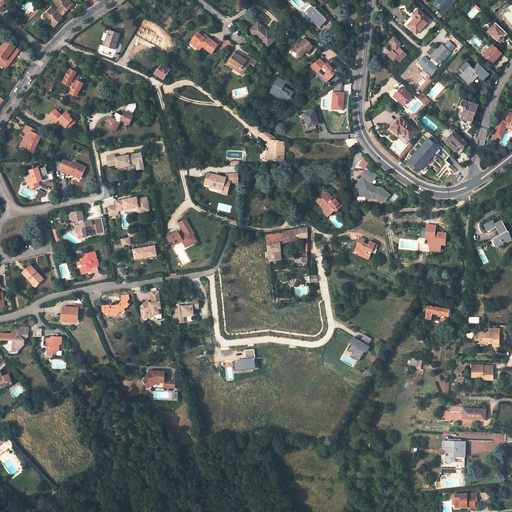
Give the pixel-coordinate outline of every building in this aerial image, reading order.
[(52,0),(58,5),(56,8),(61,13),(70,3),(66,0),(52,0)] [(438,0),(435,4),(441,9),(443,6),(447,10),(455,0),(438,0)] [(307,12),(313,7),(311,4),(304,11),(310,17),(311,17),(307,12)] [(313,7),(325,19),(328,15),(317,4),(313,7)] [(50,6),(42,14),(52,24),(60,16),(50,6)] [(310,18),(320,27),(327,20),(325,19),(313,7),(307,12),(311,17),(310,17),(310,18)] [(405,24),(416,34),(430,19),(418,9),(405,24)] [(277,40),(259,23),(251,32),(269,48),(277,40)] [(506,33),(496,23),(487,32),(498,42),(499,42),(500,42),(501,41),(502,40),(503,39),(502,38),(502,37),(506,33)] [(103,41),(101,45),(112,49),(118,33),(107,29),(106,33),(102,32),(99,39),(103,41)] [(206,41),(204,39),(198,34),(192,42),(196,45),(194,47),(199,51),(202,48),(212,55),(219,47),(208,38),(206,41)] [(400,43),(394,37),(390,42),(393,45),(393,51),(388,56),(394,62),(396,60),(399,63),(407,54),(400,48),(400,43)] [(0,63),(6,68),(16,54),(12,51),(15,47),(6,41),(0,49),(0,57),(0,63)] [(298,45),(294,49),(296,51),(293,54),(300,60),(307,53),(308,55),(313,49),(305,41),(299,47),(298,45)] [(433,58),(430,62),(424,57),(419,63),(432,75),(438,69),(434,65),(437,62),(440,64),(451,52),(450,52),(455,46),(449,41),(444,47),(442,44),(431,56),(433,58)] [(231,45),(228,42),(223,48),(227,51),(231,45)] [(492,45),(483,54),(493,63),(501,54),(492,45)] [(246,62),(235,55),(228,66),(241,74),(243,71),(246,73),(251,65),(255,68),(258,64),(248,58),(246,62)] [(321,72),(323,70),(327,74),(325,76),(331,81),(337,75),(333,71),(336,68),(332,64),(331,66),(329,68),(326,66),(321,60),(319,62),(317,59),(309,66),(312,69),(311,69),(318,75),(319,74),(321,72)] [(488,75),(478,65),(474,69),(476,71),(475,72),(465,64),(459,70),(463,73),(464,75),(461,78),(469,85),(477,77),(482,82),(488,75)] [(169,75),(172,71),(162,65),(156,75),(161,79),(165,73),(169,75)] [(331,81),(325,76),(321,72),(319,74),(329,83),(331,81)] [(81,88),(74,85),(74,86),(70,84),(73,76),(68,74),(62,87),(68,90),(67,91),(71,92),(70,94),(69,98),(76,100),(77,97),(81,88)] [(279,79),(271,94),(282,100),(283,98),(286,100),(288,97),(292,99),(295,93),(287,89),(286,90),(283,89),(286,83),(279,79)] [(335,88),(334,111),(345,111),(346,94),(343,94),(343,83),(335,88)] [(393,96),(403,105),(411,96),(401,87),(393,96)] [(420,96),(418,98),(426,105),(429,102),(424,98),(424,99),(420,96)] [(471,123),(477,105),(464,101),(464,100),(462,101),(461,102),(460,104),(461,105),(461,106),(458,115),(457,117),(458,118),(459,119),(471,123)] [(107,127),(117,131),(121,119),(130,123),(134,114),(132,114),(137,108),(134,105),(128,103),(123,115),(116,113),(115,116),(117,117),(116,120),(114,118),(111,117),(107,127)] [(60,125),(65,129),(67,126),(70,128),(74,123),(67,118),(69,116),(65,113),(60,118),(53,112),(48,118),(55,124),(58,121),(61,124),(60,125)] [(493,137),(502,140),(505,131),(503,131),(504,126),(506,125),(511,126),(511,113),(506,112),(504,116),(501,115),(493,137)] [(317,122),(318,122),(314,113),(303,118),(309,131),(319,126),(317,122)] [(399,117),(390,129),(397,135),(400,132),(408,139),(415,131),(399,117)] [(24,151),(30,154),(32,150),(34,151),(41,138),(40,138),(37,136),(36,136),(38,133),(26,127),(22,134),(27,137),(25,141),(23,140),(20,146),(26,149),(24,151)] [(461,149),(467,143),(454,131),(444,141),(455,150),(458,146),(461,149)] [(274,139),(264,132),(259,138),(265,143),(267,143),(269,143),(269,152),(270,152),(270,155),(269,162),(282,163),(283,144),(278,144),(278,143),(275,143),(273,143),(274,139)] [(417,150),(429,159),(431,157),(434,159),(437,156),(434,153),(439,148),(434,144),(436,141),(434,139),(432,142),(427,138),(417,150)] [(398,156),(401,159),(413,145),(410,143),(398,156)] [(429,159),(417,150),(408,161),(419,171),(421,169),(424,171),(427,167),(424,165),(429,159)] [(114,156),(107,157),(109,167),(116,165),(116,168),(136,164),(137,170),(143,169),(141,156),(135,157),(134,155),(115,158),(114,156)] [(79,179),(84,169),(71,163),(70,165),(63,161),(58,171),(68,175),(69,173),(73,175),(72,176),(79,179)] [(36,169),(28,172),(29,175),(23,177),(28,190),(38,186),(37,183),(40,182),(39,178),(46,176),(43,168),(36,170),(36,169)] [(365,198),(365,201),(377,202),(377,201),(381,201),(381,197),(377,193),(375,193),(375,194),(373,194),(373,191),(374,190),(369,186),(376,178),(372,174),(368,174),(365,174),(365,179),(363,181),(362,180),(359,183),(360,184),(359,186),(358,186),(356,188),(356,193),(357,193),(356,198),(365,198)] [(216,177),(208,175),(205,186),(210,187),(210,189),(223,192),(223,190),(229,191),(230,184),(239,184),(239,175),(227,176),(226,180),(219,178),(218,179),(215,178),(216,177)] [(36,197),(43,199),(45,191),(38,190),(36,197)] [(377,201),(377,202),(377,204),(382,204),(387,198),(379,191),(373,191),(373,194),(375,194),(375,193),(377,193),(381,197),(381,201),(377,201)] [(340,208),(333,200),(331,203),(329,200),(331,199),(325,192),(319,197),(322,200),(318,203),(321,207),(320,208),(323,211),(326,214),(327,213),(329,216),(333,212),(334,214),(340,208)] [(109,217),(118,215),(117,212),(138,208),(139,214),(149,212),(147,198),(137,200),(136,199),(116,202),(116,207),(108,208),(109,217)] [(70,214),(72,223),(74,223),(76,234),(78,233),(79,239),(85,237),(84,228),(91,226),(91,230),(96,229),(94,221),(83,223),(81,212),(70,214)] [(191,228),(186,219),(179,223),(185,233),(182,234),(183,235),(181,236),(178,232),(168,238),(173,247),(182,241),(186,248),(197,242),(196,239),(194,236),(193,234),(190,236),(187,231),(191,228)] [(503,223),(495,226),(493,222),(485,226),(488,233),(497,229),(500,236),(493,240),(497,247),(503,244),(504,246),(510,243),(508,241),(511,239),(509,234),(507,235),(506,234),(508,233),(503,223)] [(419,227),(418,236),(418,250),(429,251),(429,248),(434,248),(434,246),(440,247),(440,242),(444,242),(445,230),(437,230),(437,233),(432,233),(433,223),(425,223),(425,227),(419,227)] [(267,237),(269,253),(266,254),(266,258),(270,258),(270,263),(282,260),(280,244),(291,242),(292,242),(293,242),(294,242),(294,241),(308,238),(308,228),(267,237)] [(365,240),(360,238),(355,249),(359,251),(359,253),(358,254),(369,258),(373,248),(376,249),(377,245),(369,242),(367,245),(363,244),(365,240)] [(130,247),(129,239),(121,240),(122,248),(130,247)] [(156,257),(154,248),(133,251),(134,261),(156,257)] [(79,275),(86,274),(89,273),(90,275),(96,273),(96,271),(98,271),(94,253),(85,255),(86,258),(78,260),(79,263),(80,268),(78,268),(79,275)] [(300,254),(300,258),(297,258),(297,257),(296,256),(295,256),(293,256),(292,257),(292,259),(293,260),(294,260),(294,264),(308,264),(308,254),(300,254)] [(31,284),(34,281),(37,285),(42,280),(30,266),(22,273),(31,284)] [(160,312),(158,296),(150,297),(151,304),(152,304),(152,307),(150,307),(148,305),(141,311),(143,320),(145,322),(148,319),(149,320),(150,321),(154,317),(158,312),(160,312)] [(109,306),(103,307),(104,312),(106,314),(109,314),(112,316),(118,315),(120,312),(125,312),(124,309),(127,308),(129,306),(127,303),(130,301),(129,297),(123,299),(124,302),(119,306),(111,307),(109,306)] [(76,306),(63,306),(62,320),(71,320),(71,317),(78,317),(78,307),(84,307),(84,303),(77,302),(76,306)] [(175,309),(177,322),(182,321),(182,319),(192,318),(191,311),(195,311),(197,311),(196,303),(191,304),(190,306),(190,308),(184,309),(184,310),(181,310),(180,308),(175,309)] [(448,314),(448,310),(424,305),(423,310),(427,311),(426,319),(430,319),(431,313),(443,315),(443,314),(448,314)] [(161,321),(160,312),(158,312),(154,317),(150,321),(151,323),(156,319),(157,321),(161,321)] [(28,326),(17,326),(17,333),(17,334),(16,335),(12,331),(9,334),(0,333),(0,339),(10,340),(11,339),(14,342),(10,346),(15,350),(15,351),(22,345),(23,342),(22,341),(27,336),(28,326)] [(490,333),(486,332),(476,332),(476,334),(474,334),(474,336),(476,336),(476,340),(480,340),(480,343),(485,343),(487,345),(489,343),(493,344),(493,346),(499,346),(499,344),(499,340),(500,336),(499,336),(499,332),(500,332),(500,329),(490,329),(490,331),(490,333)] [(431,342),(433,332),(422,331),(421,340),(431,342)] [(364,334),(361,339),(369,344),(372,338),(364,334)] [(62,344),(62,335),(51,335),(51,337),(46,337),(46,342),(48,342),(48,353),(54,354),(54,350),(60,350),(60,343),(62,344)] [(350,357),(359,361),(363,351),(367,353),(370,345),(353,338),(348,350),(353,352),(350,357)] [(234,371),(256,368),(254,349),(245,350),(245,358),(232,360),(234,371)] [(0,369),(7,363),(4,358),(0,361),(0,387),(11,383),(9,374),(2,377),(0,369)] [(421,368),(422,360),(411,358),(410,366),(421,368)] [(483,380),(493,380),(493,371),(483,371),(483,366),(472,366),(472,377),(483,378),(483,380)] [(163,384),(164,374),(147,374),(147,380),(142,384),(146,392),(157,385),(163,385),(163,384)] [(480,417),(486,417),(486,410),(463,408),(463,405),(450,404),(449,412),(463,413),(462,419),(480,420),(480,417)] [(443,454),(443,455),(443,456),(445,456),(445,459),(446,460),(447,461),(448,461),(450,461),(451,461),(452,460),(453,459),(453,455),(464,455),(464,441),(459,441),(459,439),(447,438),(447,441),(443,441),(442,448),(445,448),(445,454),(443,454)] [(476,492),(454,494),(455,504),(455,506),(461,505),(461,507),(467,506),(467,505),(469,505),(469,507),(475,506),(475,500),(476,500),(476,492)]
